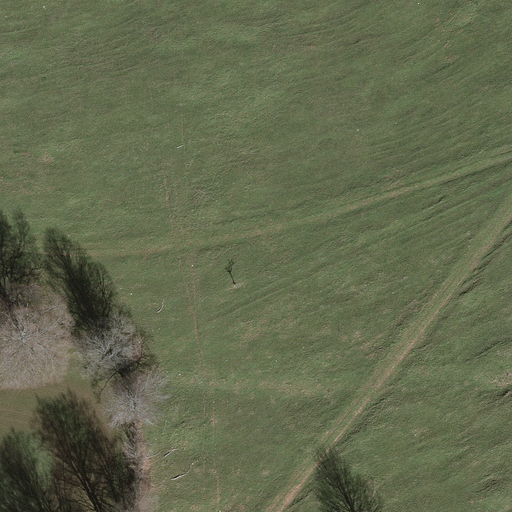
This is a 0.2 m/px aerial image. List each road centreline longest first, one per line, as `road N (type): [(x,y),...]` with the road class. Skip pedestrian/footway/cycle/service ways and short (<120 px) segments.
road 1 (track): [(511,154),(424,187),(195,236),(75,257),(0,256)]
road 2 (track): [(511,213),(266,511)]
